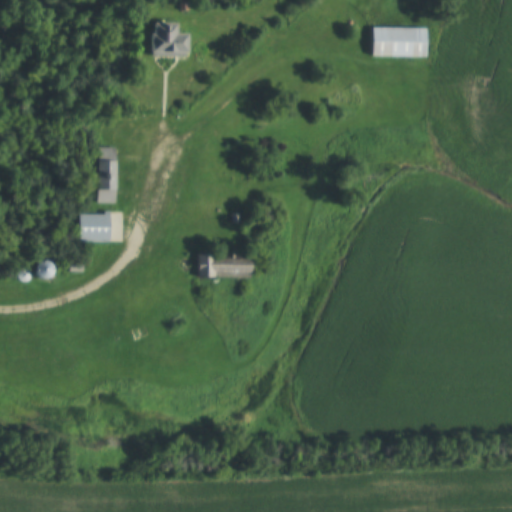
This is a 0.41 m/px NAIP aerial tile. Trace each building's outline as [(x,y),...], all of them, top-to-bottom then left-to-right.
[(177,21),(151,21),(151,55),(188,55),(188,33),(177,32),(177,21)] [(426,26),(371,26),(371,56),(426,56),(426,26)] [(114,146),(96,146),(96,202),(114,202),(114,146)] [(78,242),(120,242),(120,212),(78,212),(78,242)] [(196,276),(252,276),(252,252),(196,252),(196,276)] [(51,276),(51,261),(36,261),(37,277),(51,276)]
